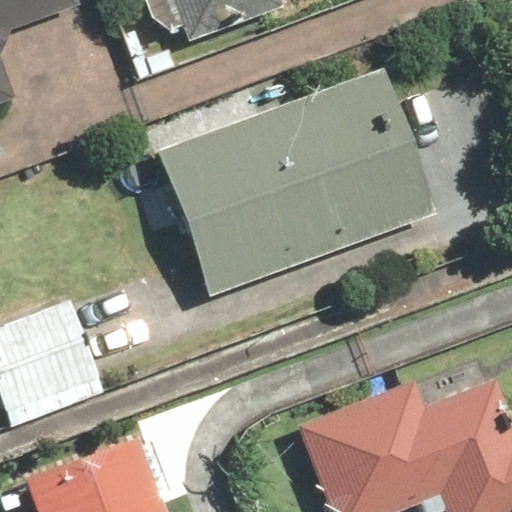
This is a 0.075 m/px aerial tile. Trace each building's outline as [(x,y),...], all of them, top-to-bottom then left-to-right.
[(68,0),(0,0),(0,111),(19,105),(0,49),(0,39),(74,15),(68,0)] [(129,0),(145,47),(280,5),(278,0),(129,0)] [(389,65),(148,153),(197,301),(440,220),(389,65)] [(103,391),(70,299),(0,324),(0,425),(1,427),(103,391)] [(294,424),(328,511),(400,511),(432,498),(437,511),(511,511),(511,436),(505,439),(473,355),(294,424)] [(27,511),(166,511),(141,438),(17,482),(27,511)]
